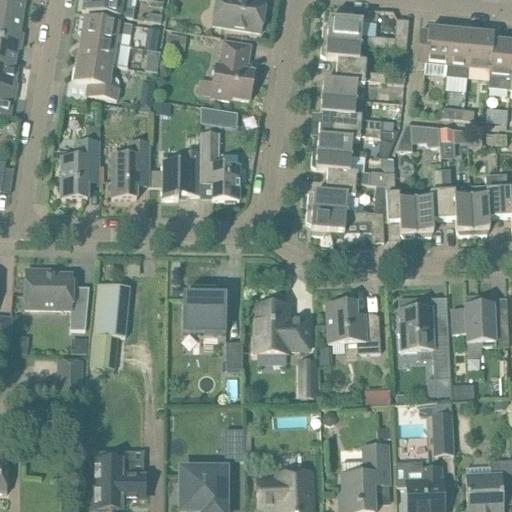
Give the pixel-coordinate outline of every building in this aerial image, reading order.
[(0,0),(0,15),(22,19),(25,0),(0,0)] [(83,0),(81,14),(85,15),(105,18),(132,22),(134,13),(121,10),(122,0),(83,0)] [(260,36),(263,15),(265,5),(259,4),(259,0),(217,0),(213,29),(260,36)] [(0,15),(0,40),(18,44),(22,19),(0,15)] [(144,24),(160,26),(161,19),(150,18),(145,20),(144,24)] [(322,30),(321,45),(360,49),(387,51),(388,42),(361,39),(362,26),(342,24),(342,19),(329,18),(328,29),(322,30)] [(80,20),(78,36),(82,36),(81,43),(115,48),(128,50),(130,36),(131,28),(104,24),(84,21),(80,20)] [(393,51),(406,52),(408,24),(396,23),(393,51)] [(447,68),(444,95),(465,97),(468,71),(471,36),(471,35),(457,34),(458,30),(450,29),(449,33),(450,34),(447,68)] [(416,73),(414,97),(422,98),(425,66),(447,68),(450,34),(449,33),(428,31),(428,36),(419,35),(417,58),(417,66),(416,73)] [(487,92),(488,92),(493,39),(493,38),(479,36),(479,32),(471,31),(471,35),(471,36),(468,71),(489,73),(487,92)] [(147,32),(144,49),(155,51),(158,33),(147,32)] [(166,54),(184,57),(186,39),(168,37),(166,54)] [(488,92),(510,94),(511,64),(511,45),(500,45),(500,40),(493,39),(488,92)] [(0,40),(0,66),(14,68),(18,44),(0,40)] [(81,43),(77,64),(112,70),(126,72),(129,50),(128,50),(115,48),(81,43)] [(336,63),(335,74),(365,76),(366,64),(359,63),(360,49),(321,45),(320,59),(325,62),(336,63)] [(248,86),(250,74),(246,73),(250,50),(223,46),(219,69),(216,68),(211,101),(229,104),(229,101),(249,104),(252,86),(248,86)] [(74,70),(72,82),(74,83),(74,86),(88,88),(86,100),(106,103),(115,104),(117,92),(119,86),(116,82),(110,81),(112,70),(77,64),(76,70),(74,70)] [(0,92),(14,95),(18,69),(14,68),(0,66),(0,92)] [(147,67),(145,75),(157,77),(158,72),(155,68),(147,67)] [(390,78),(404,79),(405,68),(391,67),(390,78)] [(355,104),(356,88),(364,89),(364,85),(385,87),(386,78),(365,76),(335,74),(334,85),(323,84),(317,86),(316,100),(355,104)] [(386,78),(385,87),(404,88),(404,79),(386,78)] [(14,95),(0,92),(0,118),(10,120),(14,95)] [(332,119),(331,130),(380,134),(381,126),(361,124),(361,120),(354,119),(355,104),(316,100),(315,115),(320,118),(332,119)] [(140,103),(138,113),(150,115),(152,105),(140,103)] [(153,107),(153,119),(169,120),(170,108),(153,107)] [(442,122),(464,124),(464,114),(443,112),(442,122)] [(202,113),(200,127),(219,130),(222,115),(202,113)] [(475,115),(464,114),(464,124),(473,125),(475,115)] [(507,128),(508,118),(497,117),(496,127),(507,128)] [(392,135),(393,126),(382,126),(381,134),(392,135)] [(412,156),(412,148),(410,129),(406,129),(396,155),(412,156)] [(100,147),(100,131),(87,130),(86,147),(100,147)] [(350,160),(352,144),(359,145),(359,141),(380,143),(393,147),(397,135),(392,135),(381,134),(380,134),(331,130),(330,141),(318,140),(312,142),(311,156),(350,160)] [(438,133),(417,130),(418,148),(427,147),(427,151),(439,150),(439,147),(438,133)] [(453,134),(438,133),(439,147),(454,146),(453,134)] [(481,151),(481,136),(467,135),(468,152),(481,151)] [(199,156),(199,200),(199,187),(212,187),(212,204),(224,204),(224,207),(234,207),(234,204),(239,204),(239,170),(219,170),(219,138),(200,137),(199,152),(199,156)] [(505,140),(496,141),(496,152),(505,150),(505,140)] [(61,162),(61,202),(87,202),(87,187),(99,187),(100,147),(86,147),(76,146),(75,162),(61,162)] [(111,160),(111,203),(136,203),(136,191),(149,191),(149,148),(127,147),(127,161),(111,160)] [(178,199),(199,200),(199,156),(181,156),(181,165),(161,165),(161,183),(161,203),(178,203),(178,199)] [(327,174),(326,186),(355,188),(369,189),(370,177),(356,176),(349,175),(350,160),(311,156),(310,170),(315,173),(327,174)] [(385,179),(394,178),(393,162),(380,162),(381,179),(385,179)] [(4,172),(1,196),(9,197),(12,173),(4,172)] [(430,202),(414,202),(416,242),(430,241),(433,236),(432,224),(443,223),(442,194),(441,174),(433,174),(433,194),(429,195),(430,202)] [(472,239),(470,191),(450,192),(449,174),(441,174),(442,194),(443,223),(455,223),(455,235),(458,240),(472,239)] [(370,177),(369,189),(376,190),(385,190),(385,179),(381,179),(370,177)] [(394,196),(394,178),(385,179),(385,190),(386,218),(387,226),(399,226),(400,237),(402,242),(416,242),(414,202),(399,203),(398,196),(394,196)] [(511,198),(511,199),(510,191),(506,191),(505,179),(497,180),(498,192),(499,221),(511,220),(511,232),(511,233),(511,198)] [(485,190),(470,191),(472,239),(486,239),(489,233),(488,221),(499,221),(498,192),(497,180),(484,180),(485,190)] [(308,198),(306,212),(345,215),(347,200),(354,201),(355,188),(326,186),(325,197),(313,196),(308,198)] [(376,190),(373,217),(382,218),(386,218),(385,190),(376,190)] [(383,247),(382,227),(381,218),(373,217),(345,215),(306,212),(305,226),(310,229),(309,239),(323,241),(323,236),(343,237),(344,227),(370,226),(371,247),(383,247)] [(69,334),(85,334),(87,311),(89,291),(72,291),(72,279),(46,278),(46,274),(25,274),(25,294),(25,313),(70,313),(69,334)] [(130,291),(98,290),(90,372),(114,374),(117,341),(125,342),(130,291)] [(215,292),(190,292),(190,298),(183,298),(182,336),(226,337),(226,296),(224,296),(224,301),(215,300),(215,292)] [(452,339),(466,338),(466,347),(481,347),(481,351),(508,350),(507,328),(494,329),(493,299),(475,300),(476,309),(465,309),(465,313),(451,313),(452,339)] [(398,304),(399,324),(400,356),(418,355),(418,349),(431,348),(433,383),(449,382),(448,338),(447,318),(431,319),(431,312),(418,313),(418,303),(398,304)] [(327,328),(328,348),(356,347),(356,358),(380,357),(379,339),(378,319),(364,320),(364,319),(356,319),(356,306),(326,308),(327,328)] [(288,307),(254,308),(255,356),(289,355),(289,352),(309,351),(308,321),(288,322),(288,307)] [(0,321),(0,357),(7,358),(8,352),(10,322),(0,321)] [(242,347),(226,347),(226,373),(242,373),(242,347)] [(57,365),(56,385),(56,398),(81,399),(82,366),(57,365)] [(314,366),(299,366),(299,389),(314,389),(314,366)] [(464,390),(451,390),(451,404),(465,404),(464,390)] [(388,391),(365,392),(366,410),(389,409),(388,391)] [(406,398),(396,398),(396,406),(406,405),(406,398)] [(508,404),(494,405),(494,414),(509,413),(508,404)] [(431,407),(432,419),(434,459),(453,458),(450,406),(431,407)] [(324,417),(323,422),(325,427),(331,429),(335,427),(337,421),(335,416),(329,415),(324,417)] [(244,433),(224,433),(224,465),(244,465),(244,433)] [(417,444),(396,445),(397,464),(418,463),(417,444)] [(339,499),(339,503),(339,511),(373,511),(372,490),(388,489),(386,450),(363,451),(364,478),(342,479),(342,498),(339,499)] [(108,464),(108,455),(93,455),(93,454),(92,454),(92,465),(91,465),(91,511),(112,511),(113,507),(120,507),(120,503),(143,503),(143,480),(132,480),(132,465),(108,464)] [(465,480),(466,511),(502,511),(501,489),(511,488),(511,464),(489,465),(490,478),(465,480)] [(443,511),(443,497),(442,483),(441,483),(440,471),(422,472),(422,484),(405,485),(406,511),(443,511)] [(224,511),(225,474),(225,473),(180,473),(180,474),(181,474),(180,511),(224,511)] [(277,484),(257,485),(258,511),(278,510),(278,511),(311,511),(310,477),(277,478),(277,484)]
